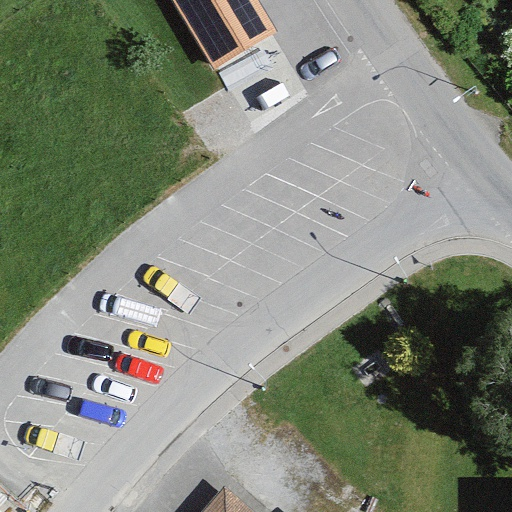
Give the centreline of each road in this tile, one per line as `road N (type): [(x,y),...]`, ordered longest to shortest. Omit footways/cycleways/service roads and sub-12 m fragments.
road 1 (residential): [(490,174),(179,393),(79,511)]
road 2 (tertiary): [(490,174),(328,0)]
